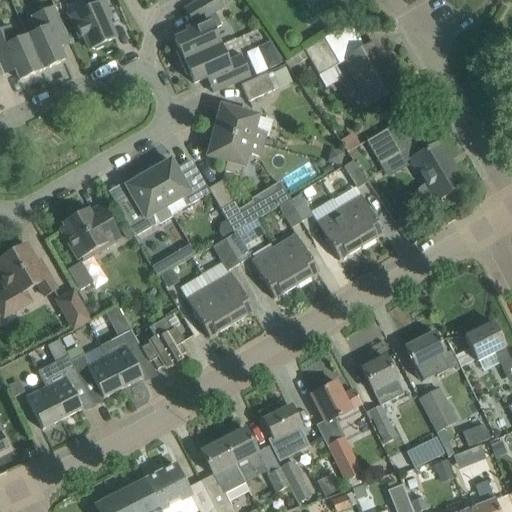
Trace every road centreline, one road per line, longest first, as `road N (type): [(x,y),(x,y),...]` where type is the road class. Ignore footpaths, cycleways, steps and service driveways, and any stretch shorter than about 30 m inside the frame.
road 1 (residential): [(24,489),(488,229)]
road 2 (residential): [(152,55),(158,86),(147,131),(40,194),(0,204)]
road 3 (residential): [(441,14),(414,31),(511,208)]
road 4 (residential): [(152,55),(0,123)]
